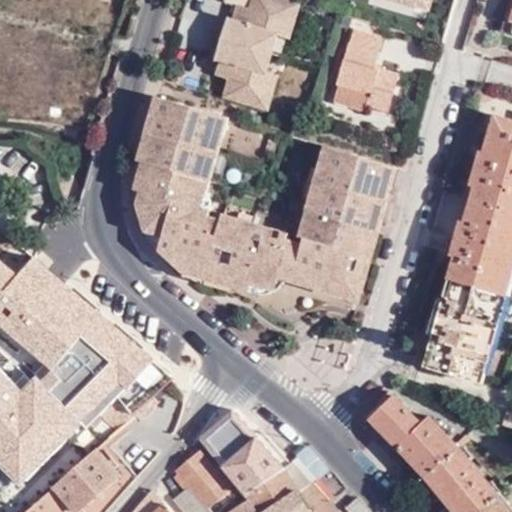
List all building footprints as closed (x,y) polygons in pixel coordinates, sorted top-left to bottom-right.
[(233,78),(227,98),(254,107),(264,73),(272,75),(284,36),(277,33),(285,0),(256,0),(253,10),(244,7),(240,23),(230,19),(218,60),(228,63),(224,75),(233,78)] [(303,3),(294,0),(285,0),(277,33),(284,36),(293,39),(303,3)] [(403,0),(437,10),(440,0),(403,0)] [(511,19),(505,17),(501,28),(511,31),(511,19)] [(356,29),(339,83),(352,87),(347,105),(370,111),(372,105),(391,111),(401,74),(377,67),(386,38),(356,29)] [(254,107),(271,112),(282,79),(272,75),(264,73),(254,107)] [(352,87),(339,83),(334,101),(347,105),(352,87)] [(236,118),(157,95),(140,154),(218,177),(236,118)] [(425,366),(455,375),(459,358),(469,360),(467,368),(478,371),(511,249),(511,120),(495,116),(425,366)] [(361,300),(400,168),(330,147),(303,239),(308,241),(307,248),(290,242),(291,238),(207,214),(218,177),(140,154),(136,168),(143,170),(135,201),(143,203),(139,217),(141,226),(145,233),(162,239),(158,252),(163,259),(174,269),(234,288),(250,292),(253,282),(276,290),(281,275),(291,279),(361,300)] [(0,157),(0,198),(51,200),(52,159),(0,157)] [(162,239),(145,233),(149,242),(158,252),(162,239)] [(459,358),(455,375),(483,383),(511,280),(511,249),(478,371),(467,368),(469,360),(459,358)] [(0,260),(0,465),(17,482),(153,359),(31,256),(16,273),(0,260)] [(234,288),(174,269),(182,276),(198,287),(210,290),(221,292),(228,290),(234,288)] [(287,284),(291,279),(281,275),(276,290),(280,288),(287,284)] [(253,282),(250,292),(257,293),(266,293),(276,290),(253,282)] [(335,320),(336,317),(327,314),(325,322),(334,324),(335,320)] [(346,368),(358,327),(335,320),(334,324),(322,362),(346,368)] [(372,418),(426,475),(459,447),(431,417),(422,424),(394,395),(372,418)] [(511,411),(508,411),(503,423),(511,426),(511,411)] [(224,464),(200,434),(197,440),(220,468),(223,466),(224,464)] [(257,436),(224,464),(223,466),(247,494),(248,492),(285,466),(257,436)] [(132,465),(110,437),(96,449),(98,451),(120,476),(132,465)] [(61,479),(96,449),(88,440),(53,471),(61,479)] [(459,447),(426,475),(456,511),(479,511),(500,495),(460,446),(459,447)] [(98,451),(96,449),(61,479),(62,481),(98,451)] [(79,511),(120,476),(98,451),(62,481),(54,489),(39,502),(26,511),(79,511)] [(187,489),(174,500),(183,511),(210,511),(207,507),(229,488),(200,451),(177,470),(179,473),(175,476),(187,489)] [(312,482),(293,461),(285,466),(248,492),(252,499),(259,511),(263,511),(299,490),(312,482)] [(12,496),(24,511),(37,500),(52,486),(59,480),(45,466),(12,496)] [(37,500),(39,502),(54,489),(52,486),(37,500)] [(172,511),(152,489),(132,511),(172,511)] [(310,511),(299,490),(263,511),(310,511)] [(511,511),(511,510),(500,495),(479,511),(511,511)] [(259,511),(252,499),(232,511),(259,511)] [(368,511),(360,500),(348,509),(350,511),(368,511)]
